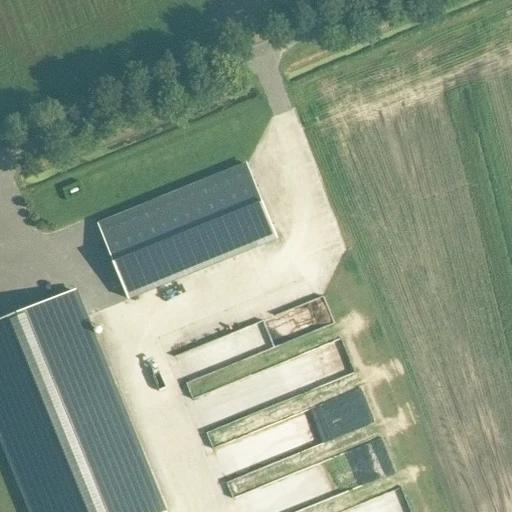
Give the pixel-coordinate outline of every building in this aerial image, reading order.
[(99,225),(130,299),(278,239),(247,164),(99,225)] [(0,429),(33,511),(163,511),(73,292),(0,321),(0,429)] [(190,382),(195,395),(243,378),(239,364),(278,350),(268,321),(182,352),(193,381),(190,382)] [(338,379),(357,371),(343,338),(324,346),(338,379)] [(411,511),(403,487),(363,502),(357,485),(392,473),(381,439),(308,464),(337,437),(377,423),(365,387),(338,396),(329,386),(209,428),(215,447),(237,439),(248,451),(267,445),(242,468),(245,475),(230,480),(236,497),(270,485),(295,511),(294,511),(411,511)]
